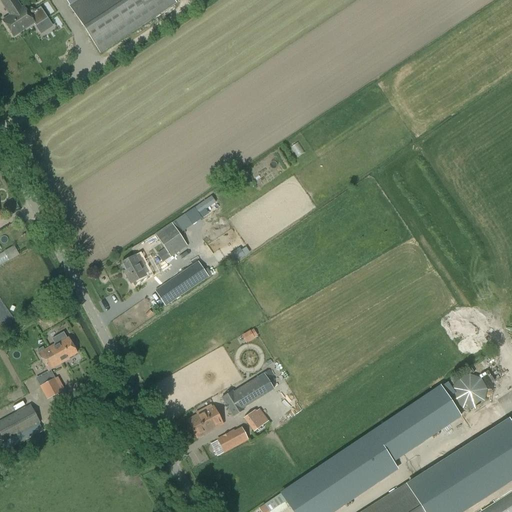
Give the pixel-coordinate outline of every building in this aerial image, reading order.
[(1,21),(12,37),(32,23),(35,26),(47,17),(39,7),(28,15),(22,7),(20,8),(14,0),(0,0),(0,2),(9,16),(1,21)] [(100,53),(176,2),(174,0),(73,0),(68,4),(100,53)] [(64,27),(58,29),(60,38),(67,36),(64,27)] [(162,263),(170,257),(186,246),(171,224),(155,234),(165,249),(157,254),(162,263)] [(13,247),(4,251),(8,257),(16,253),(13,247)] [(144,269),(136,254),(121,262),(128,275),(126,276),(130,284),(145,276),(142,270),(144,269)] [(207,277),(197,262),(184,270),(182,268),(175,273),(176,275),(155,290),(165,306),(207,277)] [(0,324),(12,317),(0,298),(0,324)] [(36,351),(47,370),(76,353),(68,339),(66,340),(63,333),(51,340),(55,346),(44,352),(42,348),(36,351)] [(47,373),(35,379),(40,388),(39,388),(46,401),(65,391),(57,378),(55,379),(51,372),(47,373)] [(232,392),(221,399),(232,417),(244,410),(243,408),(267,393),(273,389),(264,374),(258,378),(233,393),(232,392)] [(480,379),(469,375),(457,378),(451,388),(453,401),(463,409),(474,409),(484,402),(486,389),(480,379)] [(461,417),(441,387),(281,494),(293,511),(335,511),(397,470),(393,463),(461,417)] [(39,423),(29,405),(0,421),(0,435),(4,442),(12,438),(13,441),(22,437),(20,433),(39,423)] [(222,425),(212,406),(187,420),(197,439),(222,425)] [(268,421),(259,409),(255,412),(254,410),(243,418),(253,432),(268,421)] [(363,511),(457,511),(511,477),(511,420),(510,418),(407,484),(363,511)] [(247,439),(241,429),(234,432),(233,430),(216,440),(223,452),(247,439)] [(259,511),(280,511),(283,511),(274,497),(257,508),(259,511)]
